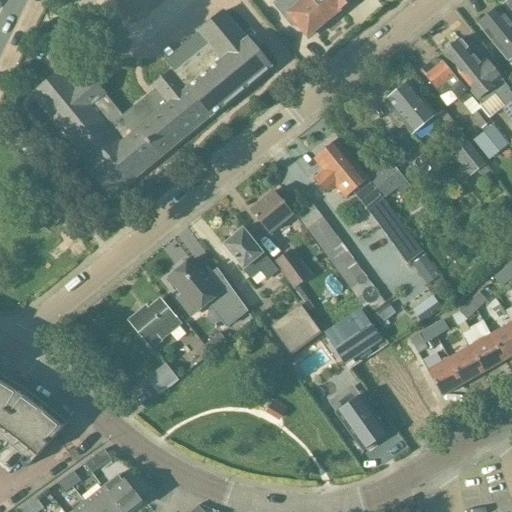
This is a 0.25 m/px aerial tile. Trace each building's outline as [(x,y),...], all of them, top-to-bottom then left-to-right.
[(280,0),(277,3),(274,5),(292,27),(295,24),(307,38),(310,35),(315,31),(317,33),(327,24),(325,22),(306,0),(280,0)] [(306,0),(325,22),(327,24),(338,16),(336,14),(344,7),(346,5),(342,0),(306,0)] [(511,24),(499,8),(478,25),(511,66),(511,24)] [(88,167),(112,197),(269,66),(224,11),(198,32),(209,45),(174,75),(171,71),(152,87),(155,91),(123,117),(87,75),(73,87),(61,71),(33,94),(91,165),(88,167)] [(511,95),(509,91),(509,90),(503,81),(503,80),(485,59),(480,63),(460,40),(442,55),(463,80),(461,81),(477,102),(478,101),(482,106),(494,96),(504,108),(502,110),(511,123),(511,95)] [(463,105),(472,97),(440,57),(422,71),(442,96),(451,89),(463,105)] [(385,102),(414,136),(437,116),(409,82),(385,102)] [(471,116),(481,130),(491,122),(481,109),(471,116)] [(502,138),(493,127),(483,135),(492,146),(502,138)] [(451,147),(448,150),(463,169),(461,171),(467,179),(486,165),(464,137),(451,147)] [(337,141),(314,160),(324,172),(315,179),(326,193),(336,186),(346,198),(353,193),(365,209),(381,197),(368,178),(337,141)] [(368,177),(384,199),(396,189),(401,195),(411,187),(386,157),(376,164),(380,168),(368,177)] [(292,215),(275,193),(251,212),(269,234),(292,215)] [(381,197),(365,209),(406,263),(421,251),(382,198),(381,197)] [(310,201),(294,213),(368,316),(371,313),(385,304),(310,201)] [(235,236),(225,245),(251,277),(260,270),(262,271),(264,275),(268,279),(277,271),(274,267),(243,229),(235,235),(235,236)] [(274,263),(294,290),(311,277),(292,250),(274,263)] [(191,261),(169,278),(183,296),(178,299),(191,317),(207,304),(226,328),(246,313),(224,281),(213,289),(191,261)] [(502,288),(511,278),(511,276),(505,269),(494,279),(502,288)] [(488,301),(479,293),(469,302),(477,310),(478,310),(488,301)] [(411,309),(420,323),(441,310),(432,296),(411,309)] [(161,340),(159,338),(176,324),(172,320),(174,319),(159,301),(146,313),(144,310),(130,321),(152,348),(161,340)] [(457,326),(467,321),(478,310),(477,310),(469,302),(458,312),(451,315),(457,326)] [(300,306),(271,329),(291,356),(321,333),(300,306)] [(359,313),(328,334),(347,361),(377,340),(359,313)] [(443,320),(430,327),(437,338),(449,330),(443,320)] [(511,323),(492,335),(506,361),(511,357),(511,323)] [(425,345),(437,338),(430,327),(418,335),(425,345)] [(492,335),(471,347),(485,373),(506,361),(492,335)] [(471,347),(450,359),(465,385),(485,373),(471,347)] [(440,365),(428,371),(443,397),(465,385),(450,359),(449,360),(445,352),(436,357),(440,365)] [(177,379),(165,365),(147,380),(158,394),(177,379)] [(0,426),(0,427),(17,440),(39,458),(67,424),(67,425),(69,423),(47,405),(24,389),(2,375),(0,373),(0,426)] [(360,397),(337,414),(363,450),(364,449),(368,451),(377,445),(376,440),(386,433),(360,397)] [(86,464),(93,473),(113,459),(106,449),(86,464)] [(75,472),(67,477),(74,487),(82,482),(75,472)] [(124,473),(104,488),(122,511),(132,511),(144,504),(134,491),(136,490),(124,473)] [(59,483),(66,493),(74,487),(67,477),(59,483)] [(122,511),(104,488),(86,502),(94,511),(122,511)] [(39,511),(45,508),(38,498),(30,504),(35,511),(39,511)] [(94,511),(86,502),(73,511),(94,511)]
